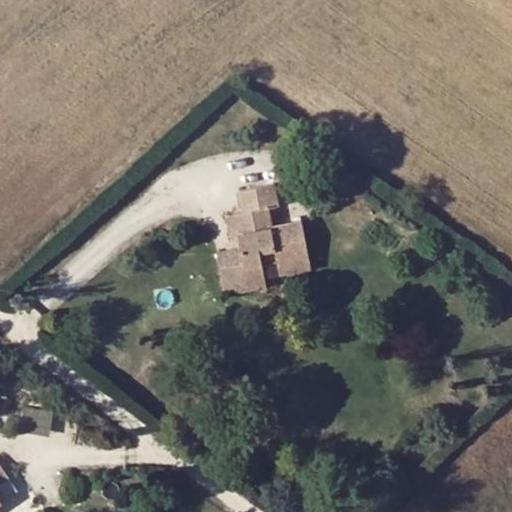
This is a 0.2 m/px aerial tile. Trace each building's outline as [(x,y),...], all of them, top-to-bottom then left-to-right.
[(303,173),(323,188),(335,172),(314,157),(303,173)] [(335,201),(349,183),(335,172),(323,188),(321,190),(335,201)] [(275,212),(272,190),(237,196),(240,217),(233,219),(237,255),(226,257),(214,258),(219,295),(233,294),(248,292),(245,272),(264,269),(272,268),(273,274),(306,269),(299,227),(268,232),(265,213),(275,212)] [(237,255),(233,219),(221,221),(226,257),(237,255)] [(245,272),(248,292),(233,294),(233,301),(268,295),(264,269),(245,272)] [(274,283),(307,278),(306,269),(273,274),(274,283)]
